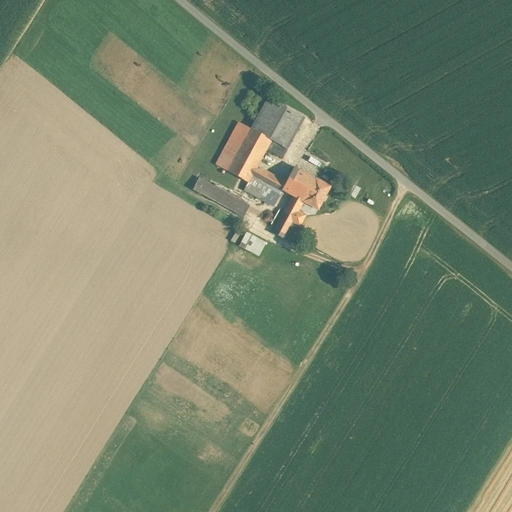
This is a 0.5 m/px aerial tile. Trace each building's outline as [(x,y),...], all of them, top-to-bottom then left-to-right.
[(305,118),(268,97),(259,113),(296,133),(305,118)] [(296,133),(259,113),(250,129),(271,140),(287,149),(296,133)] [(249,128),(239,123),(216,165),(226,171),(249,128)] [(249,128),(226,171),(248,183),(257,166),(266,150),(271,140),(250,129),(249,128)] [(287,149),(271,140),(266,150),(282,159),(287,149)] [(315,178),(294,167),(286,182),(257,166),(248,183),(244,190),(273,207),(280,194),(282,190),(292,196),(272,233),(290,243),(306,215),(298,211),(303,202),(302,202),(315,178)] [(249,206),(199,178),(193,189),(244,217),(249,206)] [(330,187),(315,178),(302,202),(303,202),(317,210),(323,200),(325,197),(325,196),(330,187)] [(349,195),(356,198),(361,186),(354,183),(349,195)] [(246,231),(238,245),(258,255),(266,241),(246,231)]
